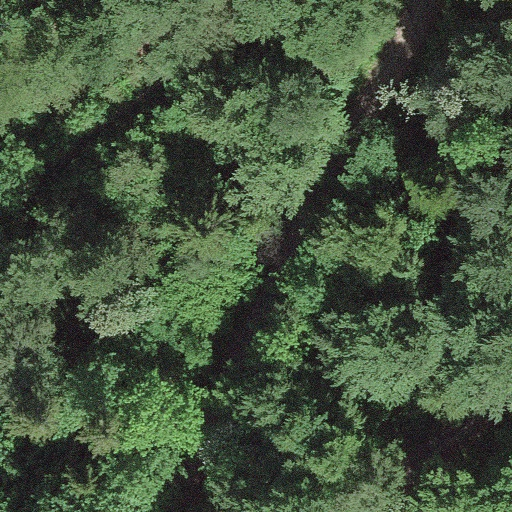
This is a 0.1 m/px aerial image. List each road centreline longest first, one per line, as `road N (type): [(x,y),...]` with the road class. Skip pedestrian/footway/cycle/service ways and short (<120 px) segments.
road 1 (track): [(0,222),(203,63),(299,0)]
road 2 (track): [(360,511),(511,382)]
